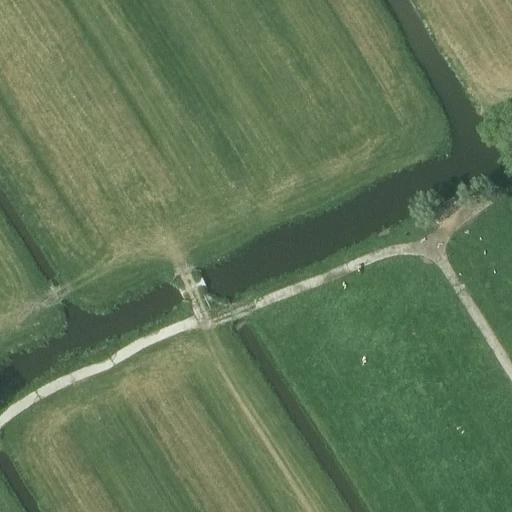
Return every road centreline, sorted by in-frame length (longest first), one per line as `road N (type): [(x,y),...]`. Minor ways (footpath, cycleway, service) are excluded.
road 1 (track): [(0,423),(35,398),(190,327),(383,255),(431,254),(487,203)]
road 2 (track): [(511,381),(431,254)]
